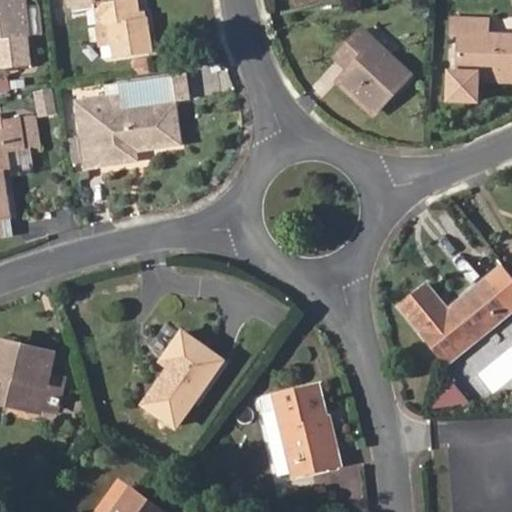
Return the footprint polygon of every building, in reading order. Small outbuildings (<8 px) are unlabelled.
[(24,48),(29,48),(28,38),(25,9),(24,0),(0,0),(0,70),(26,68),(24,48)] [(146,11),(141,11),(139,0),(68,0),(70,10),(95,6),(99,28),(108,26),(114,59),(155,53),(149,18),(147,17),(146,11)] [(40,8),(25,9),(28,38),(43,37),(40,8)] [(476,73),(511,74),(511,35),(487,35),(488,21),(451,19),(451,34),(458,35),(457,72),(450,73),(450,101),(475,101),(476,83),(476,73)] [(375,115),(411,77),(363,30),(335,59),(348,71),(339,81),(375,115)] [(511,84),(511,74),(476,73),(476,83),(511,84)] [(55,88),(36,90),(38,117),(57,115),(55,88)] [(180,143),(175,104),(81,119),(88,167),(138,159),(136,150),(180,143)] [(0,219),(13,217),(6,171),(12,169),(9,151),(39,145),(34,116),(3,121),(2,114),(0,114),(0,219)] [(510,313),(485,281),(446,311),(426,286),(399,308),(446,365),(510,313)] [(143,403),(177,427),(224,361),(183,331),(162,361),(169,367),(143,403)] [(51,374),(56,351),(2,339),(0,345),(0,403),(42,413),(43,408),(58,412),(66,378),(51,374)] [(320,416),(327,414),(320,384),(273,396),(277,412),(293,477),(332,468),(320,416)] [(277,412),(273,396),(261,399),(264,415),(277,412)] [(340,466),(327,414),(320,416),(332,468),(340,466)] [(113,511),(165,511),(132,487),(113,511)]
